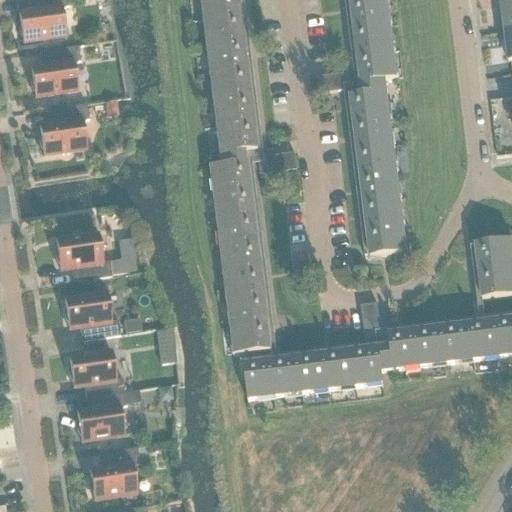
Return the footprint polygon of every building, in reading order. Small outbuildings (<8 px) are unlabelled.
[(65,0),(35,0),(27,1),(29,15),(18,17),(22,46),(64,40),(60,12),(67,10),(65,0)] [(203,25),(246,19),(241,20),(239,5),(244,5),(243,0),(201,0),(203,11),(206,10),(208,24),(203,24),(203,25)] [(349,34),(391,28),(391,27),(387,28),(385,15),(388,14),(387,2),(388,2),(345,7),(347,19),(352,18),(353,33),(349,33),(349,34)] [(511,6),(501,8),(504,36),(511,35),(511,6)] [(207,51),(249,46),(244,46),(243,32),(247,31),(246,19),(203,25),(205,25),(206,37),(209,37),(211,50),(207,51)] [(352,60),(395,55),(395,54),(390,55),(389,41),(391,41),(390,29),(391,29),(391,28),(349,34),(350,45),(355,45),(357,59),(352,60)] [(210,78),(252,73),(252,72),(248,73),(246,58),(251,58),(249,46),(207,51),(207,52),(208,52),(210,64),(212,63),(214,77),(210,77),(210,78)] [(34,101),(76,95),(72,66),(80,65),(77,50),(39,56),(41,70),(30,71),(34,101)] [(356,87),(380,84),(398,82),(398,81),(394,81),(392,68),(395,68),(393,55),(395,55),(352,60),(353,72),(358,71),(360,86),(355,86),(355,87),(356,87)] [(213,105),(256,99),(251,99),(249,85),(254,84),(252,73),(210,78),(211,78),(213,90),(216,90),(217,103),(213,104),(213,105)] [(350,93),(349,88),(348,76),(317,80),(319,97),(344,94),(350,93)] [(357,99),(345,101),(347,113),(351,112),(353,127),(391,123),(391,122),(387,122),(385,109),(388,109),(386,97),(388,96),(388,95),(381,96),(380,84),(356,87),(357,99)] [(217,131),(259,126),(259,125),(254,126),(252,112),(257,111),(256,99),(213,105),(215,105),(216,117),(219,117),(221,130),(216,130),(217,131)] [(117,117),(114,102),(103,103),(105,118),(117,117)] [(43,159),(85,153),(81,125),(88,124),(86,108),(47,114),(49,128),(38,130),(43,159)] [(352,154),(394,149),(394,148),(390,149),(388,136),(391,135),(390,123),(391,123),(353,127),(349,127),(350,140),(355,139),(356,153),(352,154)] [(250,155),(262,153),(262,152),(258,153),(256,138),(261,138),(259,126),(217,131),(217,132),(218,131),(220,144),(222,143),(224,156),(220,157),(220,158),(226,158),(250,155)] [(355,181),(398,176),(398,175),(393,176),(392,162),(394,162),(393,150),(394,150),(394,149),(352,154),(353,166),(358,166),(360,180),(355,181)] [(255,193),(251,194),(249,179),(254,179),(252,166),(250,155),(226,158),(227,169),(209,172),(210,173),(211,172),(213,185),(215,184),(217,197),(213,198),(213,199),(255,193)] [(258,161),(258,166),(260,177),(296,173),(294,156),(263,160),(258,161)] [(358,208),(401,202),(397,202),(395,189),(398,189),(396,176),(398,176),(355,181),(357,193),(361,192),(363,207),(358,207),(358,208)] [(216,225),(259,220),(254,220),(252,206),(257,205),(255,193),(213,199),(214,199),(216,211),(219,211),(220,224),(216,225)] [(362,234),(404,229),(404,228),(400,229),(398,215),(401,215),(400,203),(401,203),(401,202),(358,208),(360,219),(365,219),(366,233),(362,234)] [(220,252),(262,247),(262,246),(257,247),(255,232),(260,232),(259,220),(216,225),(216,226),(218,226),(219,238),(222,237),(224,251),(219,251),(220,252)] [(404,229),(362,234),(363,246),(368,245),(370,260),(365,261),(365,262),(394,258),(408,256),(408,255),(403,255),(402,242),(404,242),(403,230),(404,229)] [(101,266),(97,238),(55,244),(59,274),(70,272),(72,286),(111,281),(110,279),(108,265),(101,266)] [(474,276),(511,271),(511,270),(511,271),(510,257),(511,257),(511,247),(511,245),(511,243),(471,249),(472,261),(477,261),(479,275),(474,276)] [(223,279),(265,273),(261,273),(259,259),(264,258),(262,247),(220,252),(221,252),(223,264),(225,264),(227,277),(223,278),(223,279)] [(395,269),(407,268),(406,257),(394,258),(395,269)] [(119,264),(108,265),(110,279),(135,275),(133,262),(119,264)] [(511,271),(474,276),(475,288),(480,288),(482,302),(477,303),(477,304),(511,299),(511,271)] [(226,305),(269,300),(269,299),(264,300),(262,286),(267,285),(265,273),(223,279),(224,279),(226,291),(229,291),(230,304),(226,304),(226,305)] [(110,325),(106,297),(63,304),(68,333),(79,331),(81,345),(119,340),(117,324),(110,325)] [(229,332),(272,326),(267,327),(265,312),(270,312),(269,300),(226,305),(226,306),(228,305),(229,318),(232,317),(234,330),(229,331),(229,332)] [(381,340),(380,334),(377,307),(360,309),(364,342),(377,340),(381,340)] [(495,320),(500,363),(501,362),(500,361),(511,359),(511,322),(507,323),(507,319),(495,320)] [(499,363),(500,363),(495,320),(494,320),(495,325),(481,327),(480,322),(468,323),(474,366),(474,364),(486,363),(485,360),(499,358),(499,363)] [(138,322),(122,325),(124,337),(140,335),(138,322)] [(473,366),(474,366),(468,323),(468,328),(454,330),(453,325),(442,327),(447,369),(447,368),(459,366),(459,363),(472,362),(473,366)] [(272,326),(229,332),(231,332),(232,344),(235,344),(237,357),(233,358),(233,359),(275,354),(275,353),(270,353),(269,339),(273,338),(272,326)] [(446,369),(447,369),(442,327),(441,327),(442,331),(427,333),(427,328),(415,330),(420,372),(421,372),(421,371),(433,369),(432,367),(446,365),(446,369)] [(420,372),(415,330),(415,335),(401,337),(400,332),(388,333),(389,346),(378,347),(380,371),(392,370),(393,376),(394,376),(394,374),(406,373),(406,370),(419,368),(419,373),(420,372)] [(172,333),(155,336),(159,369),(176,367),(172,333)] [(383,389),(380,371),(378,347),(376,347),(377,352),(363,353),(362,349),(350,350),(355,393),(356,393),(356,391),(368,390),(367,387),(381,385),(381,389),(383,389)] [(355,393),(350,350),(350,355),(336,357),(335,352),(324,353),(329,396),(329,394),(341,393),(341,390),(354,388),(355,393)] [(328,396),(329,396),(324,353),(323,353),(324,358),(309,360),(309,355),(297,357),(302,399),(303,399),(302,398),(315,396),(314,393),(328,392),(328,396)] [(86,402),(124,396),(122,383),(114,384),(110,356),(68,362),(72,391),(84,390),(86,402)] [(301,399),(302,399),(297,357),(297,361),(283,363),(282,359),(270,360),(276,402),(276,401),(288,399),(288,397),(301,395),(301,399)] [(275,403),(276,402),(270,360),(271,365),(256,367),(256,362),(243,363),(248,406),(249,406),(249,404),(261,403),(261,400),(274,398),(275,403)] [(169,391),(156,392),(158,400),(163,405),(171,404),(169,391)] [(124,396),(126,408),(140,406),(138,394),(124,396)] [(126,408),(124,396),(86,402),(88,415),(76,416),(80,446),(123,440),(119,412),(126,411),(126,408)] [(144,452),(136,453),(138,466),(146,465),(144,452)] [(93,504),(135,498),(131,470),(138,469),(138,466),(136,453),(98,459),(100,473),(89,475),(93,504)]
